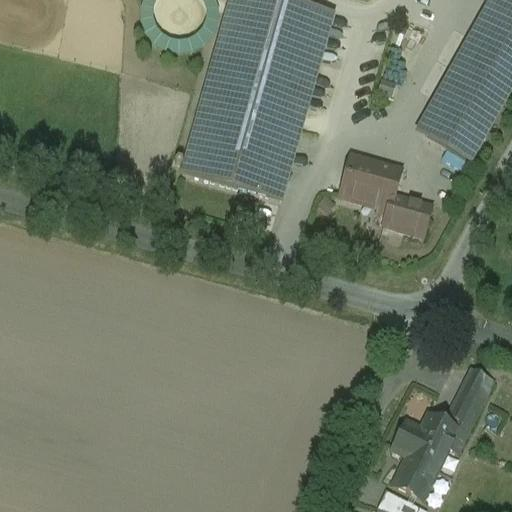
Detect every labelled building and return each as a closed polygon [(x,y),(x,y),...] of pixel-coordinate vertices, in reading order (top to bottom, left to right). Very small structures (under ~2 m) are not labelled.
[(145,0),(141,12),(141,25),(145,38),(154,48),(165,55),(178,58),(191,55),(203,49),(211,39),(216,27),(216,14),(212,1),(211,0),(145,0)] [(332,20),(262,0),(232,0),(208,85),(182,179),(279,206),(332,20)] [(511,20),(498,13),(436,123),(480,148),(511,91),(511,20)] [(480,148),(436,123),(425,142),(469,167),(480,148)] [(431,212),(394,201),(401,176),(350,162),(339,203),(378,214),(377,217),(386,220),(382,231),(422,243),(431,212)] [(493,387),(470,375),(459,398),(481,409),(493,387)] [(481,409),(459,398),(448,420),(458,425),(454,433),(454,434),(457,435),(448,453),(457,458),(481,409)] [(420,435),(406,428),(392,455),(407,462),(436,477),(436,476),(437,477),(437,476),(448,453),(457,435),(454,434),(454,433),(428,420),(420,435)] [(436,477),(407,462),(393,491),(422,506),(436,477)] [(411,511),(413,510),(386,496),(378,511),(411,511)]
